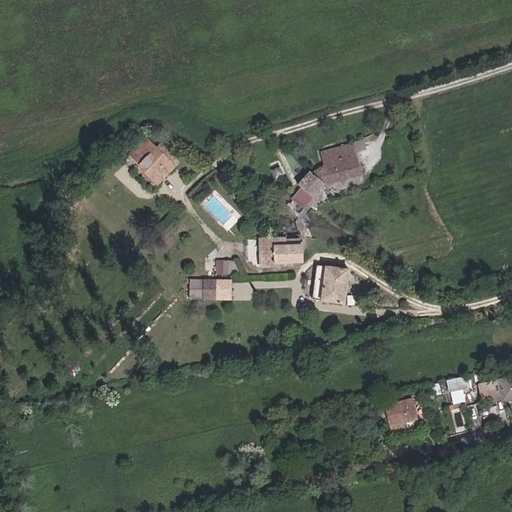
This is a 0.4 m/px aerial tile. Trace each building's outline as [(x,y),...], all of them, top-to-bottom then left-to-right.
[(314,177),(324,185),(329,183),(331,186),(363,179),(355,145),(322,153),(325,166),(314,177)] [(138,167),(152,185),(172,170),(158,152),(138,167)] [(309,172),(299,183),(312,197),(323,185),(309,172)] [(259,264),(300,263),(300,247),(273,246),(273,239),(259,239),(259,264)] [(311,299),(343,304),(347,270),(316,266),(311,299)] [(202,281),(202,300),(229,300),(230,281),(202,281)] [(467,400),(464,388),(475,386),(472,373),(447,379),(452,403),(467,400)] [(511,376),(479,382),(482,400),(501,397),(501,398),(511,396),(511,376)] [(414,397),(385,403),(389,424),(407,420),(419,418),(414,397)] [(421,426),(419,418),(407,420),(409,430),(421,426)]
